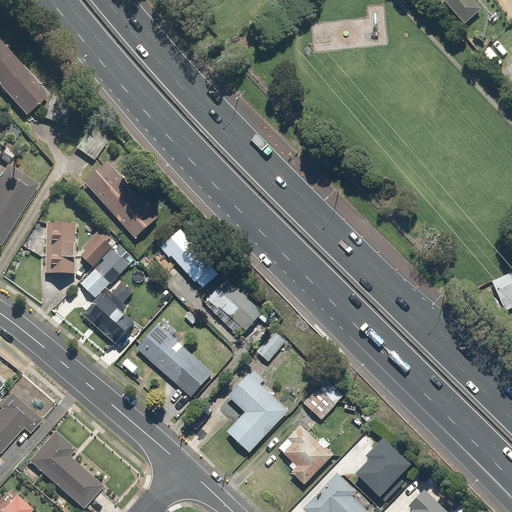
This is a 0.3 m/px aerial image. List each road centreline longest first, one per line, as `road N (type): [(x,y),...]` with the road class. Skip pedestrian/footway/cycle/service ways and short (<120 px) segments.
road 1 (motorway): [(511,507),(345,337),(234,188)]
road 2 (motorway): [(107,0),(378,285)]
road 3 (motorway): [(511,467),(234,188)]
road 4 (motorway): [(234,188),(64,0)]
road 5 (residential): [(183,466),(0,310)]
road 6 (motorway): [(378,285),(511,417)]
road 7 (motorway): [(378,285),(511,376)]
